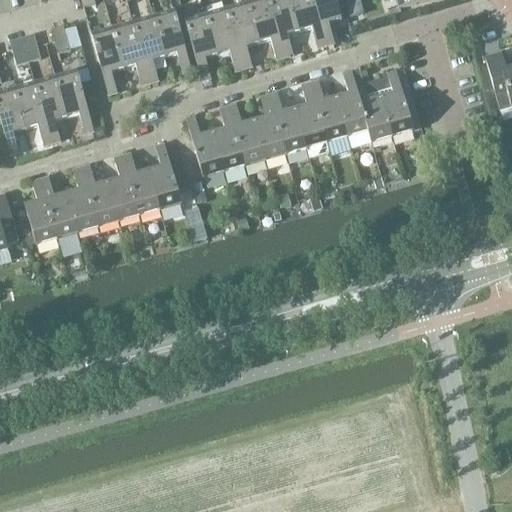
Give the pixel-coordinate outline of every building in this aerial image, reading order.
[(79,0),(83,10),(95,6),(93,0),(79,0)] [(289,41),(300,37),(289,0),(274,0),(268,2),(285,63),(295,60),(289,41)] [(318,54),(327,51),(311,0),(289,0),(300,37),(312,34),(318,54)] [(329,29),(342,26),(335,0),(311,0),(327,51),(335,49),(329,29)] [(395,0),(399,13),(445,0),(444,0),(395,0)] [(277,65),(285,63),(268,2),(247,8),(259,49),(271,46),(277,65)] [(359,4),(344,8),(348,20),(362,16),(359,4)] [(247,53),(259,49),(247,8),(227,14),(244,75),(253,72),(247,53)] [(153,19),(165,62),(177,58),(182,77),(192,75),(174,13),(153,19)] [(235,77),(244,75),(227,14),(206,20),(218,61),(230,57),(235,77)] [(152,65),(165,62),(153,19),(133,25),(150,87),(158,84),(152,65)] [(209,63),(218,61),(206,20),(185,26),(202,86),(214,82),(209,63)] [(141,89),(150,87),(133,25),(112,31),(124,73),(135,70),(141,89)] [(58,58),(70,55),(71,55),(64,31),(51,34),(58,58)] [(111,77),(124,73),(112,31),(91,37),(108,99),(116,96),(111,77)] [(22,43),(29,67),(40,64),(34,39),(22,43)] [(16,70),(29,67),(22,43),(10,46),(16,70)] [(511,111),(511,71),(506,73),(501,55),(485,60),(500,114),(511,111)] [(370,148),(413,135),(396,75),(387,77),(389,84),(365,91),(360,73),(351,75),(355,87),(354,87),(368,136),(367,136),(370,148)] [(56,81),(67,122),(79,119),(85,138),(94,135),(77,75),(56,81)] [(354,87),(355,87),(351,75),(343,78),(349,99),(336,102),(348,141),(367,136),(368,136),(354,87)] [(55,125),(67,122),(56,81),(35,87),(52,147),(61,145),(55,125)] [(348,141),(336,102),(324,106),(318,85),(310,87),(327,147),(348,141)] [(43,150),(52,147),(35,87),(14,93),(26,134),(38,130),(43,150)] [(306,153),(327,147),(310,87),(302,90),(307,111),(295,114),(306,153)] [(14,137),(26,134),(14,93),(0,97),(0,122),(11,159),(20,156),(14,137)] [(306,153),(295,114),(283,118),(277,96),(269,99),(286,159),(306,153)] [(265,165),(286,159),(269,99),(260,101),(266,122),(254,126),(265,165)] [(265,165),(254,126),(242,129),(236,108),(228,111),(245,171),(265,165)] [(224,177),(245,171),(228,111),(219,113),(225,134),(213,137),(224,177)] [(224,177),(213,137),(200,141),(194,120),(186,122),(203,182),(224,177)] [(149,175),(160,214),(181,208),(164,148),(155,151),(161,171),(149,175)] [(160,214),(149,175),(136,178),(131,158),(123,160),(139,220),(160,214)] [(119,225),(139,220),(123,160),(114,162),(120,184),(108,187),(119,225)] [(119,225),(108,187),(95,190),(90,169),(82,172),(98,231),(119,225)] [(77,237),(98,231),(82,172),(73,174),(79,195),(67,199),(77,237)] [(348,179),(338,182),(341,192),(351,189),(348,179)] [(381,180),(373,183),(376,192),(383,189),(381,180)] [(77,237),(67,199),(54,202),(49,181),(41,183),(57,242),(77,237)] [(36,248),(57,242),(41,183),(32,186),(38,207),(25,211),(28,222),(18,224),(25,248),(36,245),(36,248)] [(204,196),(196,199),(198,207),(207,205),(204,196)] [(0,257),(8,255),(7,248),(19,245),(5,197),(0,198),(0,257)] [(287,197),(277,199),(280,210),(289,208),(287,197)] [(319,198),(310,200),(313,212),(322,209),(319,198)] [(188,229),(201,226),(197,212),(185,216),(188,229)] [(279,213),(270,215),(273,224),(281,222),(279,213)] [(246,220),(238,222),(241,233),(249,231),(246,220)]
